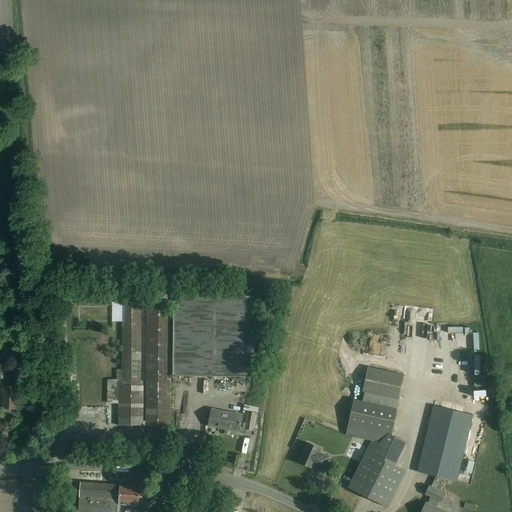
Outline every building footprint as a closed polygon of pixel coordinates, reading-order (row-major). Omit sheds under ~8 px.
[(255,297),(174,296),(173,376),(253,377),(255,297)] [(120,385),(119,416),(119,426),(145,426),(146,380),(141,380),(143,306),(124,305),(124,322),(123,385),(120,385)] [(146,421),(146,426),(147,426),(170,426),(170,416),(173,306),(149,306),(146,421)] [(412,344),(421,344),(422,324),(413,324),(412,344)] [(368,368),(363,392),(365,392),(399,399),(404,375),(368,368)] [(474,368),(462,369),(463,387),(465,387),(466,392),(475,392),(474,368)] [(16,386),(3,386),(2,409),(15,409),(16,386)] [(354,399),(347,435),(372,440),(390,444),(392,435),(397,408),(399,399),(365,392),(363,401),(354,399)] [(436,477),(449,480),(457,482),(474,415),(434,406),(418,472),(436,477)] [(212,409),(211,417),(209,426),(219,428),(220,426),(225,427),(225,429),(226,428),(239,431),(239,432),(240,432),(243,415),(212,409)] [(255,412),(249,411),(246,429),(251,430),(255,412)] [(372,440),(366,452),(395,466),(407,443),(392,435),(390,444),(372,440)] [(324,469),(330,457),(319,452),(321,449),(308,443),(299,462),(312,468),(314,465),(324,469)] [(353,479),(348,488),(388,508),(406,471),(397,467),(395,466),(366,452),(353,479)] [(443,492),(449,480),(436,477),(431,487),(430,486),(426,494),(431,497),(428,504),(426,503),(422,511),(445,511),(436,508),(439,501),(442,502),(446,493),(443,492)] [(103,486),(103,484),(81,483),(80,496),(79,511),(118,511),(120,485),(108,484),(108,486),(103,486)] [(120,485),(118,511),(119,511),(120,504),(139,505),(141,485),(120,484),(120,485)]
